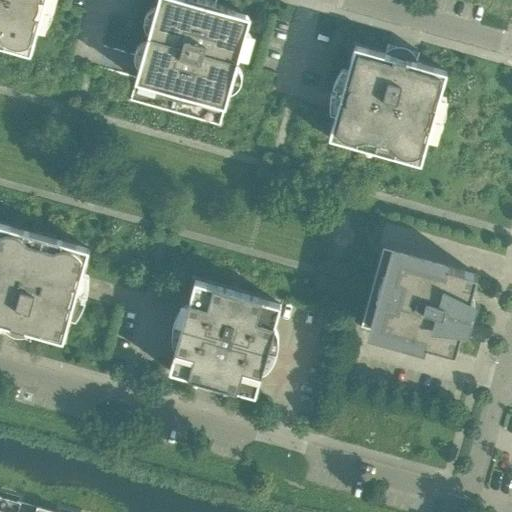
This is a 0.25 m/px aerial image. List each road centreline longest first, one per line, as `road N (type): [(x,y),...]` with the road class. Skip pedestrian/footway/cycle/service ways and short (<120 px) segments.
road 1 (residential): [(503,375),(469,496),(0,363)]
road 2 (residential): [(511,47),(332,0)]
